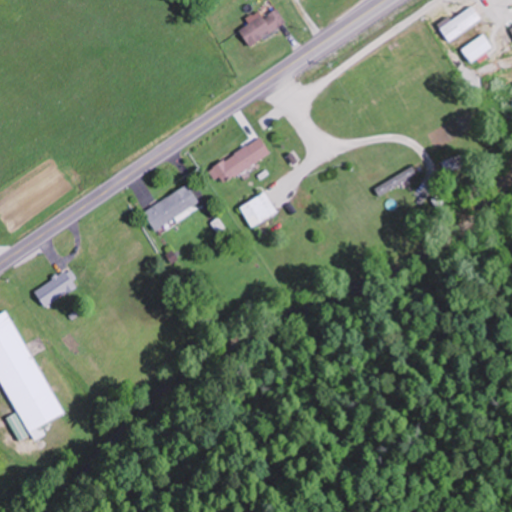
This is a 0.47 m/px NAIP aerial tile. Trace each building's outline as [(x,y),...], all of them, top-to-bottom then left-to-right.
[(442,38),(468,20),(456,3),(430,21),(442,38)] [(252,47),(289,23),(278,6),(241,30),(252,47)] [(399,66),(385,73),(389,82),(426,64),(421,55),(399,66)] [(273,154),(263,137),(213,168),(223,184),(273,154)] [(376,187),(380,195),(419,174),(415,167),(376,187)] [(158,229),(202,203),(191,184),(147,210),(158,229)] [(243,206),(254,226),(280,212),(269,192),(243,206)] [(37,289),(46,306),(80,287),(70,270),(37,289)] [(11,309),(0,314),(0,377),(30,434),(67,414),(11,309)]
